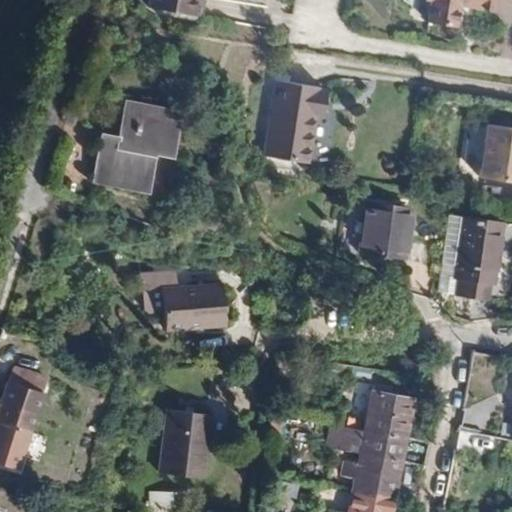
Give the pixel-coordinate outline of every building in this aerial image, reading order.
[(152,0),(152,3),(197,11),(198,0),(152,0)] [(511,0),(453,0),(449,22),(474,27),(479,2),(496,4),(496,8),(511,10),(511,0)] [(277,79),(264,153),(306,161),(315,115),(323,117),(327,90),(322,90),(319,87),(277,79)] [(133,101),(128,127),(113,125),(104,178),(156,186),(164,139),(180,141),(185,107),(133,101)] [(511,130),(489,127),(480,178),(511,183),(511,130)] [(357,249),(398,256),(406,210),(364,203),(357,249)] [(446,215),(434,290),(452,293),(464,218),(446,215)] [(511,225),(464,218),(452,293),(505,301),(511,255),(511,225)] [(178,287),(181,327),(240,323),(237,283),(194,285),(193,270),(158,272),(159,288),(178,287)] [(12,361),(0,396),(0,456),(4,458),(10,441),(26,447),(35,421),(30,419),(45,371),(12,361)] [(375,385),(365,432),(404,441),(405,439),(412,400),(394,396),(395,390),(385,390),(385,387),(375,385)] [(170,409),(162,472),(193,476),(192,412),(170,409)] [(192,412),(193,476),(203,476),(211,415),(192,412)] [(365,432),(361,456),(400,463),(404,441),(365,432)] [(325,453),(325,456),(334,458),(335,450),(319,447),(319,452),(325,453)] [(345,464),(343,474),(356,477),(354,491),(393,499),(400,463),(361,456),(359,467),(345,464)] [(48,484),(79,493),(83,478),(51,470),(49,478),(48,484)] [(28,479),(48,484),(49,478),(30,473),(28,479)] [(354,491),(350,511),(390,511),(393,499),(354,491)] [(165,502),(164,511),(183,511),(184,504),(165,502)]
